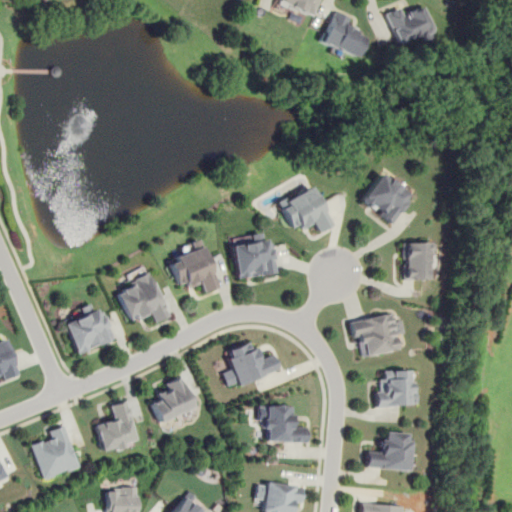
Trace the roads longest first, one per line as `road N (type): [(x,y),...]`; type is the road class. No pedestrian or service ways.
road 1 (residential): [(60,394),(0,419),(332,480),(334,376),(312,336),(274,315),(226,315),(60,394)]
road 2 (residential): [(0,258),(60,394)]
